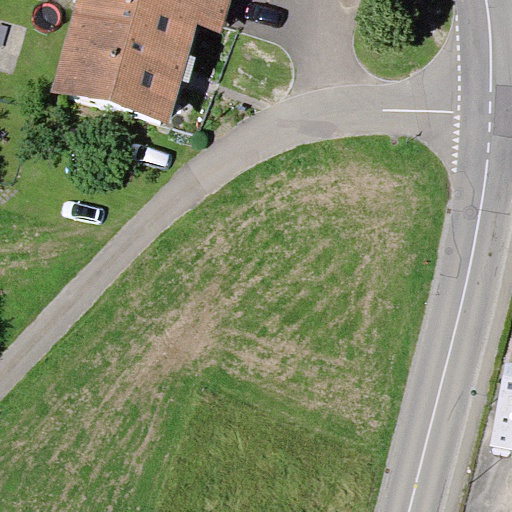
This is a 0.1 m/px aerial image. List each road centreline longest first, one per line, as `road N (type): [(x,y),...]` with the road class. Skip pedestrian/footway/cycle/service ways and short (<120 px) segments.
road 1 (residential): [(0,373),(152,211),(270,134),(375,110),(489,119)]
road 2 (tertiary): [(489,119),(483,212),(409,511)]
